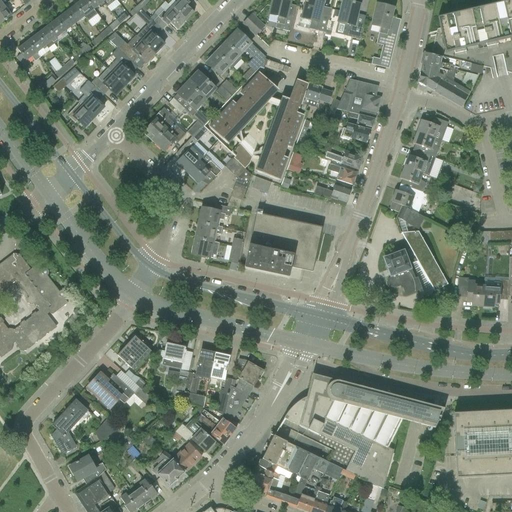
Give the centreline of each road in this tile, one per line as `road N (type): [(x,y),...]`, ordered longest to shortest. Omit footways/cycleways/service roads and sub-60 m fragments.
road 1 (residential): [(56,492),(30,443),(30,410),(132,297)]
road 2 (residential): [(402,84),(270,47),(225,10)]
road 3 (secondary): [(511,354),(470,355),(324,319)]
road 4 (tertiary): [(340,266),(398,97)]
road 5 (secondary): [(132,297),(297,342)]
road 6 (secondary): [(311,315),(150,267)]
road 7 (residential): [(358,356),(379,382),(511,394)]
road 8 (residential): [(113,131),(225,10)]
road 9 (residential): [(150,267),(172,196),(113,131)]
road 10 (secondary): [(358,356),(511,374)]
road 11 (secondary): [(46,196),(132,297)]
road 12 (secondary): [(150,267),(72,175)]
